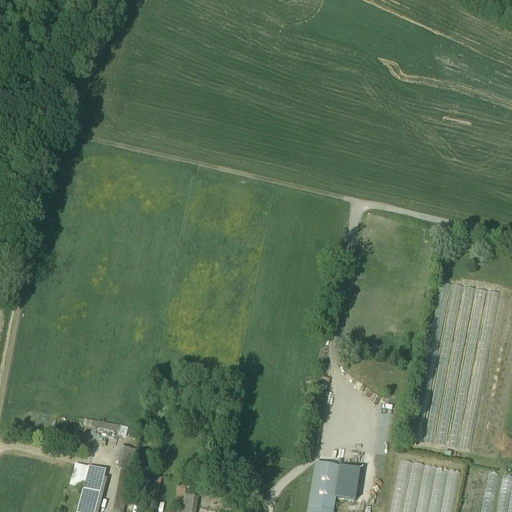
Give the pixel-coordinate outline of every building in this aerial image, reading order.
[(118,437),(121,426),(94,420),(92,430),(118,437)] [(116,471),(131,473),(135,452),(120,449),(116,471)] [(315,465),(307,511),(332,511),(334,500),(339,469),(316,465),(315,465)] [(91,511),(101,473),(88,469),(77,511),(91,511)] [(359,472),(339,469),(334,500),(354,503),(359,472)] [(122,511),(128,491),(118,488),(112,511),(122,511)] [(196,493),(185,491),(184,497),(195,499),(196,493)] [(191,511),(194,505),(183,503),(183,504),(181,511),(191,511)]
